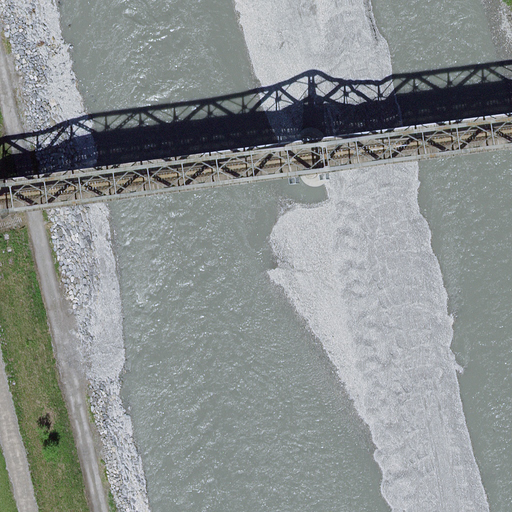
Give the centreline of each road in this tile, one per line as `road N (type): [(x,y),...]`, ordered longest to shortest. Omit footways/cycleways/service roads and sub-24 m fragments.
road 1 (track): [(0,72),(100,511)]
road 2 (track): [(0,378),(30,511)]
